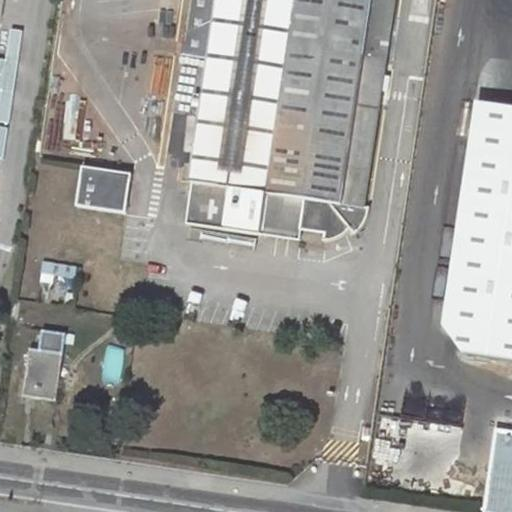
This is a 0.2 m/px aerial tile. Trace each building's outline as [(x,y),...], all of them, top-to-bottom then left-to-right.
[(366,206),(388,59),(366,56),(373,7),(394,10),(395,0),(190,0),(183,57),(211,61),(196,167),(190,166),(187,183),(193,184),(193,185),(187,224),(261,235),(267,196),(286,198),(282,222),(301,225),(299,232),(324,236),(323,244),(327,244),(340,240),(346,236),(349,232),(354,237),(360,231),(366,222),(368,216),(369,208),(369,206),(366,206)] [(366,56),(388,59),(394,10),(373,7),(366,56)] [(511,107),(477,103),(444,327),(465,355),(511,362),(511,107)] [(132,176),(82,169),(76,208),(126,216),(132,176)] [(299,232),(301,225),(282,222),(286,198),(267,196),(261,235),(298,240),(299,232)] [(44,264),(42,275),(74,279),(76,268),(44,264)] [(58,402),(64,355),(67,336),(44,332),(41,351),(30,350),(23,397),(58,402)] [(122,383),(126,348),(108,346),(104,381),(122,383)]
